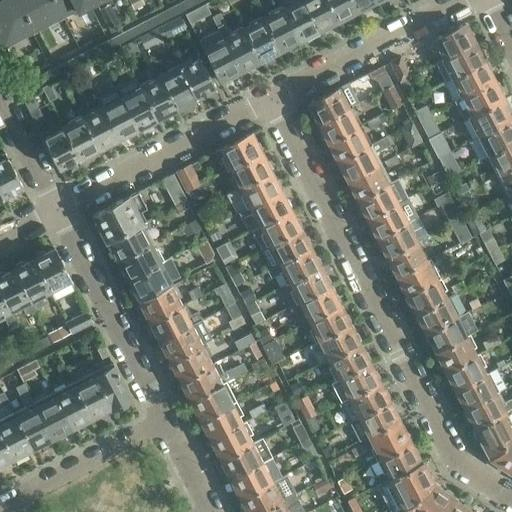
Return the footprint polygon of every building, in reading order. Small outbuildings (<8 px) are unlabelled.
[(0,0),(0,36),(2,41),(7,39),(8,41),(33,28),(18,0),(0,0)] [(54,0),(18,0),(33,28),(62,13),(54,0)] [(54,0),(62,13),(71,8),(73,10),(75,9),(76,10),(92,2),(90,0),(54,0)] [(141,0),(129,0),(134,9),(144,5),(141,0)] [(186,0),(183,0),(177,4),(180,11),(190,6),(186,0)] [(302,0),(292,0),(281,6),(298,39),(307,35),(310,37),(316,34),(316,30),(317,29),(302,0)] [(326,0),(302,0),(317,29),(320,28),(323,30),(330,27),(330,23),(337,20),(326,0)] [(352,0),(326,0),(337,20),(339,18),(343,20),(349,17),(350,13),(357,9),(352,0)] [(352,0),(357,9),(359,8),(363,10),(369,6),(370,2),(374,0),(352,0)] [(185,14),(189,23),(210,12),(205,3),(185,14)] [(177,4),(167,8),(171,16),(180,11),(177,4)] [(281,6),(261,16),(279,49),(287,45),(289,47),(296,44),(296,40),(298,39),(281,6)] [(167,8),(158,13),(161,20),(171,16),(167,8)] [(115,13),(104,18),(111,31),(122,26),(115,13)] [(158,13),(148,18),(152,25),(161,20),(158,13)] [(212,17),(218,30),(222,37),(239,70),(248,65),(251,67),(257,63),(257,60),(258,60),(241,26),(229,32),(219,13),(212,17)] [(261,16),(241,26),(258,60),(268,55),(270,57),(276,54),(277,51),(279,49),(261,16)] [(179,17),(156,27),(162,39),(185,29),(179,17)] [(148,18),(139,23),(142,30),(152,25),(148,18)] [(139,23),(129,28),(133,35),(142,30),(139,23)] [(463,23),(433,39),(443,58),(474,42),(473,41),(474,38),(471,32),(468,31),(463,23)] [(162,39),(156,27),(138,37),(144,48),(162,39)] [(129,28),(120,32),(124,40),(133,35),(129,28)] [(218,30),(199,40),(218,80),(229,75),(231,77),(237,74),(237,71),(239,70),(222,37),(218,30)] [(120,32),(111,37),(114,44),(124,40),(120,32)] [(111,37),(101,42),(105,49),(114,44),(111,37)] [(133,40),(120,46),(125,54),(137,47),(133,40)] [(101,42),(91,47),(95,54),(105,49),(101,42)] [(443,58),(437,60),(447,79),(453,77),(483,61),(483,60),(484,57),(480,51),(477,49),(474,42),(443,58)] [(91,47),(82,52),(85,59),(95,54),(91,47)] [(111,48),(99,55),(103,63),(115,56),(111,48)] [(82,52),(73,57),(76,64),(85,59),(82,52)] [(178,64),(196,98),(197,97),(200,99),(206,95),(206,92),(216,88),(212,80),(199,56),(179,66),(178,64)] [(399,56),(388,62),(391,66),(399,81),(411,75),(403,59),(401,60),(399,56)] [(73,57),(63,62),(67,69),(76,64),(73,57)] [(447,79),(444,81),(454,101),(457,99),(463,96),(464,96),(493,81),(490,73),(490,70),(487,63),(484,62),(483,61),(453,77),(447,79)] [(63,62),(53,67),(57,74),(67,69),(63,62)] [(178,64),(159,75),(176,108),(178,107),(180,108),(187,105),(187,102),(196,98),(178,64)] [(386,71),(383,65),(368,71),(370,75),(374,77),(386,71)] [(53,67),(44,72),(47,79),(57,74),(53,67)] [(44,72),(34,77),(38,84),(47,79),(44,72)] [(159,75),(139,84),(156,118),(158,117),(161,119),(167,115),(168,112),(176,108),(159,75)] [(411,75),(399,81),(404,89),(414,83),(411,75)] [(34,77),(24,82),(28,89),(38,84),(34,77)] [(497,82),(493,81),(463,96),(472,113),(469,115),(470,116),(502,99),(499,92),(500,89),(497,82)] [(319,97),(307,104),(317,123),(349,106),(358,100),(349,82),(339,87),(319,97)] [(402,100),(392,82),(381,88),(391,106),(402,100)] [(139,84),(120,94),(137,128),(139,127),(141,129),(148,125),(148,122),(156,118),(139,84)] [(91,89),(96,99),(103,96),(98,85),(91,89)] [(42,92),(47,102),(55,99),(50,88),(42,92)] [(120,94),(100,105),(117,138),(126,133),(128,135),(135,132),(135,129),(137,128),(120,94)] [(25,103),(31,114),(38,110),(33,99),(25,103)] [(502,99),(470,116),(480,135),(510,120),(507,113),(508,109),(502,99)] [(100,105),(80,115),(97,148),(107,143),(109,145),(115,142),(116,139),(117,138),(100,105)] [(349,106),(317,123),(321,131),(320,135),(323,140),(326,141),(327,142),(359,125),(349,106)] [(425,107),(412,114),(415,121),(428,114),(425,107)] [(379,114),(366,120),(370,128),(382,121),(379,114)] [(428,114),(415,121),(421,131),(425,139),(438,132),(434,125),(428,114)] [(62,127),(77,158),(87,153),(89,155),(96,152),(96,149),(97,148),(80,115),(61,124),(62,127)] [(510,120),(474,139),(483,157),(489,154),(511,142),(511,120),(510,120)] [(412,122),(400,129),(404,138),(417,132),(412,122)] [(359,125),(327,142),(331,150),(330,154),(333,159),(336,160),(337,161),(369,145),(359,125)] [(43,132),(40,133),(58,168),(67,164),(70,165),(76,162),(76,159),(77,158),(62,127),(45,136),(43,132)] [(438,132),(425,139),(435,159),(448,152),(438,132)] [(250,133),(220,149),(221,153),(230,168),(260,152),(259,150),(260,147),(258,142),(254,141),(250,133)] [(385,136),(369,145),(337,161),(341,169),(339,173),(342,178),(346,179),(378,163),(372,152),(389,143),(385,136)] [(511,142),(489,154),(499,173),(511,166),(511,142)] [(0,193),(2,197),(4,196),(7,198),(13,194),(13,191),(22,187),(4,151),(0,153),(0,193)] [(260,152),(230,168),(239,187),(270,171),(269,169),(270,166),(267,161),(264,160),(260,152)] [(397,154),(385,160),(388,167),(401,161),(397,154)] [(378,163),(346,179),(350,188),(349,191),(352,197),(356,198),(356,199),(388,183),(378,163)] [(453,163),(443,168),(447,176),(457,171),(453,163)] [(189,164),(176,171),(177,175),(186,191),(199,184),(200,183),(192,168),(191,169),(189,164)] [(511,166),(499,173),(509,193),(511,191),(511,166)] [(270,171),(239,187),(227,193),(231,201),(243,195),(249,206),(280,190),(279,189),(280,186),(277,180),(274,179),(270,171)] [(426,178),(430,185),(441,179),(437,172),(426,178)] [(173,173),(161,179),(165,186),(174,205),(186,198),(177,180),(173,173)] [(495,176),(484,182),(487,188),(498,183),(495,176)] [(388,183),(356,199),(360,207),(359,211),(362,217),(366,218),(407,196),(398,178),(388,183)] [(466,182),(454,188),(458,195),(469,189),(466,182)] [(199,184),(186,191),(190,200),(203,193),(199,184)] [(443,184),(436,188),(443,203),(451,198),(443,184)] [(249,206),(237,212),(247,231),(251,229),(290,209),(289,207),(289,204),(287,199),(284,198),(280,190),(249,206)] [(137,191),(91,214),(105,240),(143,221),(139,211),(146,207),(137,191)] [(407,196),(366,218),(370,225),(369,229),(372,236),(375,236),(376,237),(408,221),(417,216),(407,196)] [(186,198),(174,205),(178,212),(190,206),(186,198)] [(443,203),(438,205),(448,223),(461,217),(451,198),(443,203)] [(207,203),(195,209),(201,220),(213,214),(207,203)] [(290,209),(251,229),(260,248),(299,228),(298,226),(299,224),(296,218),(294,217),(290,209)] [(477,210),(466,216),(472,227),(483,221),(477,210)] [(194,217),(181,224),(185,233),(198,226),(194,217)] [(461,217),(448,223),(458,243),(470,236),(461,217)] [(143,221),(105,240),(105,241),(108,240),(111,247),(110,251),(113,257),(117,258),(118,260),(152,242),(142,224),(144,223),(143,221)] [(408,221),(376,237),(379,245),(378,249),(381,255),(385,256),(417,239),(408,221)] [(303,236),(299,228),(260,248),(270,267),(278,263),(309,247),(308,245),(309,242),(306,237),(303,236)] [(219,234),(211,239),(215,248),(224,243),(219,234)] [(417,239),(385,256),(389,264),(388,267),(391,274),(395,275),(427,258),(421,247),(429,243),(425,235),(417,239)] [(491,235),(482,240),(488,253),(497,248),(491,235)] [(197,246),(200,253),(205,261),(206,264),(209,262),(212,253),(206,241),(197,246)] [(152,242),(118,260),(121,266),(120,269),(123,276),(127,277),(127,278),(161,260),(152,242)] [(225,244),(217,249),(221,257),(230,252),(225,244)] [(35,257),(32,258),(49,292),(67,282),(67,281),(70,279),(54,247),(45,252),(41,251),(36,254),(35,257)] [(309,247),(278,263),(266,269),(271,277),(282,271),(288,282),(319,267),(317,264),(318,260),(315,255),(313,254),(309,247)] [(497,248),(488,253),(495,265),(504,261),(497,248)] [(445,251),(434,256),(437,262),(447,257),(445,251)] [(179,277),(169,256),(161,260),(127,278),(131,285),(130,289),(133,295),(137,296),(137,298),(141,296),(179,277)] [(15,267),(12,269),(30,302),(33,307),(44,302),(41,296),(49,292),(32,258),(25,262),(21,261),(16,264),(15,267)] [(427,258),(395,275),(399,284),(398,287),(401,293),(404,294),(405,295),(438,279),(427,258)] [(236,261),(226,266),(235,283),(245,278),(236,261)] [(319,267),(288,282),(298,301),(328,285),(329,283),(326,276),(324,276),(319,267)] [(0,294),(10,312),(21,306),(24,312),(33,307),(30,302),(12,269),(4,273),(1,271),(0,272),(0,294)] [(511,275),(511,274),(502,279),(508,291),(511,288),(511,275)] [(438,279),(405,295),(405,296),(404,300),(407,306),(411,307),(415,314),(447,297),(438,279)] [(463,279),(452,284),(455,291),(466,286),(463,279)] [(143,299),(139,301),(139,302),(139,306),(142,312),(145,313),(149,321),(182,304),(171,283),(143,298),(143,299)] [(227,290),(223,283),(215,287),(219,294),(227,290)] [(328,285),(298,301),(308,321),(338,305),(337,304),(338,301),(335,295),(332,294),(328,286),(328,285)] [(248,286),(238,291),(245,304),(255,299),(248,286)] [(187,293),(191,299),(200,294),(196,288),(187,293)] [(455,293),(447,297),(415,314),(415,316),(414,319),(417,325),(421,326),(425,333),(465,312),(455,293)] [(0,317),(2,316),(5,323),(13,320),(10,312),(0,294),(0,317)] [(476,297),(467,302),(472,309),(480,305),(476,297)] [(255,300),(246,305),(253,318),(255,323),(265,318),(262,313),(255,300)] [(182,304),(149,321),(150,322),(149,326),(152,331),(155,333),(159,341),(202,319),(197,310),(188,315),(182,304)] [(338,305),(308,321),(318,340),(348,325),(347,324),(348,321),(345,315),(342,314),(338,305)] [(65,321),(66,323),(71,332),(71,333),(89,324),(88,323),(91,321),(86,311),(83,313),(82,312),(65,321)] [(425,334),(424,338),(427,344),(431,345),(434,352),(467,336),(478,330),(468,311),(465,312),(425,333),(425,334)] [(240,312),(227,319),(232,327),(245,321),(240,312)] [(202,319),(159,341),(160,342),(159,345),(162,351),(165,353),(170,361),(203,344),(213,338),(202,319)] [(66,323),(46,333),(51,343),(71,332),(66,323)] [(318,340),(308,345),(318,364),(328,360),(357,344),(357,343),(358,340),(355,334),(352,334),(348,325),(318,340)] [(269,330),(257,336),(261,343),(273,337),(269,330)] [(250,331),(233,339),(238,348),(255,340),(250,331)] [(498,332),(483,340),(487,347),(502,340),(498,332)] [(27,344),(27,346),(30,353),(51,343),(46,333),(27,344)] [(467,336),(434,352),(435,354),(434,356),(437,363),(440,364),(444,371),(477,355),(467,336)] [(69,343),(70,344),(76,355),(82,352),(76,339),(69,343)] [(275,339),(262,345),(272,362),(284,356),(275,339)] [(246,348),(253,360),(261,355),(255,343),(246,348)] [(203,344),(170,361),(169,365),(172,370),(175,372),(179,380),(212,363),(203,344)] [(357,344),(328,360),(338,379),(368,363),(367,362),(368,359),(365,353),(362,352),(357,344)] [(104,345),(100,346),(97,348),(102,358),(108,355),(104,345)] [(27,346),(0,359),(0,369),(30,353),(27,346)] [(477,355),(444,371),(445,373),(444,376),(447,382),(451,383),(454,390),(487,373),(477,355)] [(15,367),(22,380),(36,373),(33,368),(38,365),(34,357),(15,367)] [(265,361),(254,366),(257,373),(269,368),(265,361)] [(62,362),(56,365),(60,374),(66,371),(62,362)] [(109,365),(92,374),(110,409),(130,399),(112,362),(108,364),(109,365)] [(212,363),(179,380),(179,381),(179,384),(182,390),(185,391),(189,399),(222,382),(247,369),(243,362),(218,374),(212,363)] [(338,379),(332,382),(341,400),(377,382),(378,378),(375,372),(372,372),(368,363),(338,379)] [(287,378),(296,374),(292,367),(283,371),(287,378)] [(495,369),(487,373),(454,390),(455,391),(454,395),(457,401),(460,402),(464,409),(496,392),(505,387),(495,369)] [(92,375),(73,385),(90,418),(109,409),(110,409),(92,374),(92,375)] [(304,390),(296,374),(287,378),(295,395),(304,390)] [(222,382),(189,399),(190,400),(189,404),(192,410),(195,411),(199,419),(233,402),(222,382)] [(341,400),(338,402),(348,421),(387,401),(387,400),(388,397),(384,391),(382,390),(377,382),(341,400)] [(27,409),(14,415),(31,448),(51,438),(23,384),(17,387),(27,409)] [(73,385),(54,395),(71,428),(90,418),(73,385)] [(465,410),(464,414),(467,420),(470,421),(474,428),(473,428),(504,413),(504,412),(506,411),(511,407),(511,398),(502,403),(496,392),(464,409),(465,410)] [(0,405),(2,409),(9,405),(4,394),(0,396),(0,405)] [(54,395),(34,405),(51,438),(71,428),(54,395)] [(307,396),(296,402),(305,418),(313,414),(316,412),(307,396)] [(286,400),(276,405),(286,424),(296,419),(286,400)] [(387,401),(349,421),(359,440),(367,436),(397,421),(392,412),(394,409),(391,403),(388,402),(387,402),(387,401)] [(233,402),(199,419),(199,420),(198,423),(202,429),(205,431),(209,439),(243,422),(233,402)] [(261,403),(248,409),(252,416),(265,410),(261,403)] [(5,420),(0,422),(0,435),(12,458),(31,448),(14,415),(10,407),(1,412),(5,420)] [(511,429),(504,413),(473,428),(474,430),(472,434),(475,439),(479,440),(489,459),(491,461),(511,430),(511,429)] [(313,414),(305,418),(310,427),(318,423),(313,414)] [(397,421),(367,436),(379,459),(409,444),(409,443),(410,440),(407,434),(404,433),(397,421)] [(243,422),(209,439),(210,440),(209,443),(212,449),(215,450),(219,459),(253,441),(262,436),(272,431),(269,425),(249,435),(243,422)] [(299,423),(291,428),(298,441),(306,437),(299,423)] [(511,430),(491,461),(492,461),(491,463),(508,474),(511,470),(511,469),(511,430)] [(0,435),(0,464),(12,458),(0,435)] [(253,441),(219,459),(220,460),(219,463),(222,469),(225,470),(229,478),(272,456),(262,436),(253,441)] [(307,437),(298,442),(308,460),(316,456),(307,437)] [(366,450),(362,443),(351,449),(354,456),(366,450)] [(409,444),(379,459),(388,477),(387,478),(388,479),(421,463),(420,461),(418,462),(415,456),(416,453),(413,447),(410,446),(409,444)] [(328,446),(321,449),(326,458),(333,454),(328,446)] [(272,456),(229,478),(229,479),(229,482),(232,488),(235,490),(239,498),(272,479),(282,475),(272,456)] [(422,464),(421,463),(388,479),(376,485),(390,511),(398,511),(401,511),(403,509),(433,484),(427,475),(428,471),(425,466),(422,464)] [(383,471),(370,476),(374,484),(386,478),(383,471)] [(239,498),(238,502),(242,507),(245,509),(246,511),(256,511),(282,499),(294,493),(295,492),(285,473),(282,475),(272,479),(239,498)] [(345,476),(337,480),(344,493),(351,489),(345,476)] [(327,477),(311,485),(316,495),(332,486),(327,477)] [(433,484),(403,509),(401,511),(444,511),(454,498),(452,497),(451,494),(445,489),(442,490),(433,484)] [(282,499),(256,511),(302,511),(304,511),(294,493),(282,499)] [(359,511),(352,498),(344,501),(349,511),(359,511)] [(454,498),(444,511),(470,511),(469,510),(468,507),(463,504),(460,505),(453,500),(454,498)]
